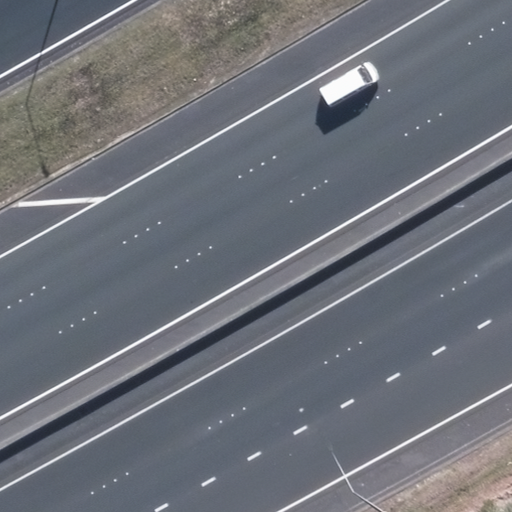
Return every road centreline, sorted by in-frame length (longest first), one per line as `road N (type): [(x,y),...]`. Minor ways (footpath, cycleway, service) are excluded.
road 1 (motorway): [(0,365),(511,70)]
road 2 (motorway): [(511,254),(49,511)]
road 3 (motorway): [(511,331),(120,511)]
